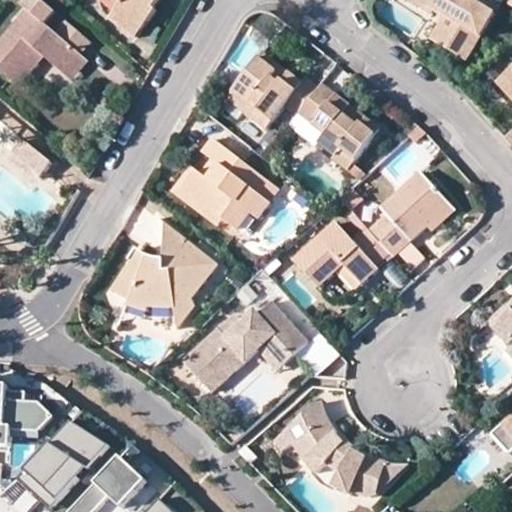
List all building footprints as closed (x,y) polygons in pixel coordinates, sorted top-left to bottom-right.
[(23,56),(29,49),(40,57),(60,73),(75,53),(86,40),(61,20),(51,31),(40,23),(50,11),(36,0),(18,0),(15,4),(20,8),(0,32),(0,68),(18,83),(33,64),(23,56)] [(123,0),(104,0),(118,9),(125,1),(123,0)] [(123,0),(125,1),(118,9),(114,16),(140,35),(157,13),(154,9),(160,0),(123,0)] [(425,0),(413,0),(432,12),(436,6),(425,0)] [(467,58),(495,11),(476,0),(425,0),(436,6),(447,13),(433,36),(467,58)] [(114,16),(110,19),(136,39),(140,35),(114,16)] [(33,64),(40,57),(29,49),(23,56),(33,64)] [(83,59),(75,53),(60,73),(66,78),(83,59)] [(281,82),(288,75),(262,55),(258,60),(276,73),(274,76),(281,82)] [(302,85),(288,75),(281,82),(274,76),(276,73),(258,60),(235,90),(233,93),(250,106),(243,112),(266,131),(285,108),(296,117),(297,115),(318,89),(305,80),(302,85)] [(511,75),(502,84),(511,95),(511,75)] [(364,120),(360,125),(345,114),(349,108),(321,85),(318,89),(297,115),(314,129),(325,137),(320,145),(336,157),(334,161),(348,172),(380,131),(364,120)] [(233,93),(230,101),(243,112),(250,106),(233,93)] [(360,125),(364,120),(349,108),(345,114),(360,125)] [(19,138),(11,149),(32,166),(39,154),(19,138)] [(203,154),(218,166),(208,179),(197,171),(184,191),(224,219),(239,230),(252,213),(259,218),(271,202),(255,189),(263,177),(212,139),(203,154)] [(376,163),(388,182),(420,162),(409,143),(376,163)] [(32,166),(39,172),(49,161),(39,154),(32,166)] [(178,186),(184,191),(197,171),(192,167),(178,186)] [(421,172),(405,187),(382,207),(388,214),(376,225),(400,252),(413,241),(430,225),(450,206),(421,172)] [(178,186),(174,193),(218,227),(224,219),(184,191),(178,186)] [(455,211),(450,206),(430,225),(433,229),(455,211)] [(325,287),(343,271),(349,265),(367,284),(382,270),(380,265),(392,254),(371,230),(369,230),(357,240),(339,221),(299,258),(325,287)] [(167,241),(174,230),(164,222),(167,241)] [(395,257),(400,252),(376,225),(371,230),(392,254),(395,257)] [(170,257),(169,258),(163,258),(156,255),(144,246),(136,256),(137,259),(118,286),(134,298),(132,305),(154,312),(156,307),(178,315),(180,330),(196,309),(195,298),(219,265),(174,230),(167,241),(170,257)] [(413,241),(400,252),(413,267),(426,255),(413,241)] [(360,290),(367,284),(349,265),(343,271),(360,290)] [(240,311),(218,332),(187,362),(216,393),(260,352),(280,371),(310,343),(271,300),(249,321),(240,311)] [(511,302),(490,323),(495,329),(511,313),(511,302)] [(511,347),(511,313),(495,329),(511,347)] [(0,386),(0,378),(0,447),(12,448),(13,428),(42,430),(55,418),(41,404),(27,404),(27,393),(9,392),(9,386),(0,386)] [(363,455),(354,449),(347,442),(337,430),(331,419),(329,411),(328,406),(319,405),(280,443),(286,452),(297,446),(310,463),(321,476),(330,482),(340,489),(353,491),(356,487),(371,495),(380,491),(387,465),(372,460),(363,455)] [(511,416),(492,434),(506,451),(511,456),(511,454),(511,416)] [(111,447),(73,422),(20,481),(32,492),(40,484),(46,489),(42,495),(56,508),(81,481),(68,470),(75,462),(90,471),(111,447)] [(122,457),(70,511),(96,511),(111,497),(123,509),(148,482),(122,457)] [(68,470),(81,481),(90,471),(75,462),(68,470)] [(387,465),(380,491),(408,466),(387,465)] [(40,484),(32,492),(53,511),(56,508),(42,495),(46,489),(40,484)] [(149,511),(174,511),(161,499),(149,511)]
